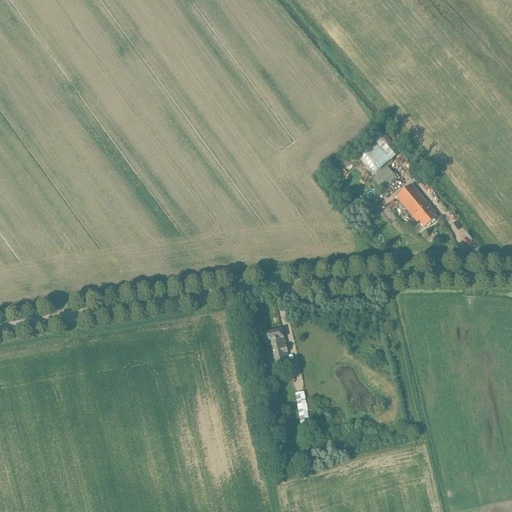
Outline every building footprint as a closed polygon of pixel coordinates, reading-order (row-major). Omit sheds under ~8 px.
[(390,156),(392,159),(399,153),(382,132),(372,140),(388,158),(390,156)] [(387,167),(372,179),(382,191),(397,179),(387,167)] [(419,221),(425,227),(436,218),(431,211),(433,210),(411,184),(396,197),(417,222),(419,221)] [(282,329),(263,333),(270,364),(289,360),(282,329)] [(310,424),(303,392),(294,394),(301,426),(310,424)] [(294,435),(290,414),(280,416),(284,436),(294,435)]
